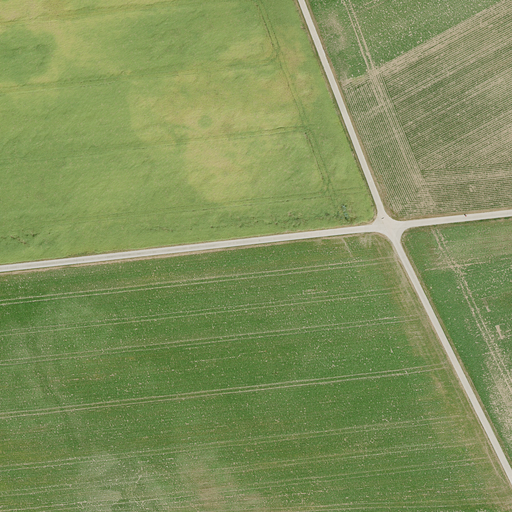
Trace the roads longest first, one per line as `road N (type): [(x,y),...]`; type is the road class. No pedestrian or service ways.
road 1 (track): [(511,480),(387,227),(299,0)]
road 2 (unclassified): [(511,213),(0,268)]
